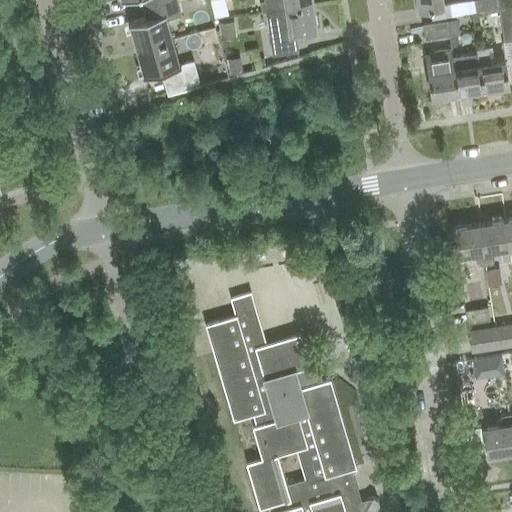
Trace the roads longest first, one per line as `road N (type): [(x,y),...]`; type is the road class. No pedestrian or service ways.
road 1 (residential): [(452,511),(399,182)]
road 2 (tertiary): [(104,227),(399,182)]
road 3 (residential): [(188,511),(104,227)]
road 4 (residential): [(91,180),(45,0)]
road 5 (residential): [(399,182),(375,0)]
